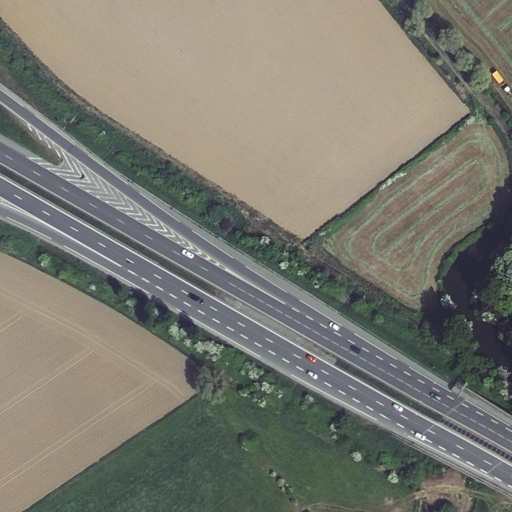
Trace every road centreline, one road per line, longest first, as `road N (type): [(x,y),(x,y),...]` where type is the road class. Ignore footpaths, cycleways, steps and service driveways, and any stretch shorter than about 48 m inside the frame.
road 1 (motorway): [(338,345),(294,304),(0,95)]
road 2 (motorway): [(338,345),(0,152)]
road 3 (motorway): [(184,292),(511,478)]
road 4 (motorway): [(0,187),(184,292)]
road 5 (motorway): [(0,208),(113,267),(184,292)]
road 6 (motorway): [(511,444),(338,345)]
road 7 (unclassified): [(401,0),(511,136)]
